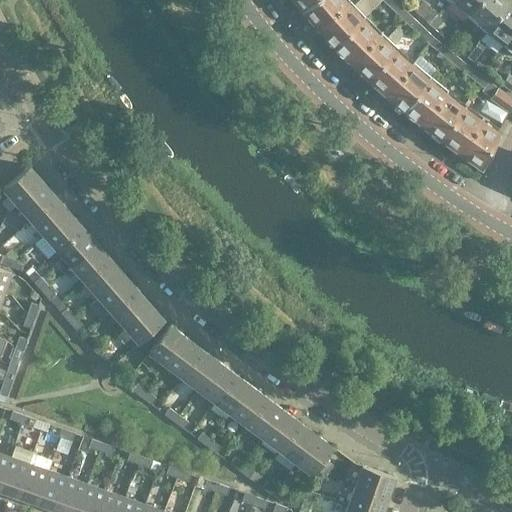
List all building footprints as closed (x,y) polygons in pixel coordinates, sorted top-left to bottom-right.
[(294,0),(294,2),(298,8),(301,8),(302,9),(312,0),(294,0)] [(347,0),(312,0),(302,9),(303,11),(302,13),(308,20),(311,19),(325,35),(354,8),(352,5),(347,0)] [(354,8),(325,35),(324,38),(330,44),(333,43),(336,46),(335,49),(341,55),(344,54),(354,64),(382,36),(375,30),(363,17),(379,0),(357,0),(352,5),(354,8)] [(402,7),(395,0),(389,6),(396,13),(402,7)] [(420,0),(416,0),(410,6),(428,24),(436,15),(420,0)] [(451,0),(468,14),(479,0),(451,0)] [(479,0),(468,14),(486,29),(507,1),(506,0),(479,0)] [(511,4),(507,1),(486,29),(489,31),(504,43),(511,31),(511,4)] [(408,14),(402,7),(396,13),(403,20),(408,14)] [(416,20),(408,14),(403,20),(410,26),(416,20)] [(437,15),(429,24),(435,29),(443,20),(437,15)] [(423,27),(416,20),(410,26),(417,33),(423,27)] [(382,36),(354,64),(358,69),(358,72),(363,77),(366,76),(369,79),(368,81),(375,87),(377,86),(385,93),(411,62),(392,45),(404,32),(405,32),(398,25),(385,39),(382,36)] [(424,39),(430,33),(423,27),(417,33),(424,39)] [(455,30),(447,40),(454,45),(461,35),(455,30)] [(433,36),(430,33),(424,39),(427,42),(431,46),(436,39),(433,36)] [(444,45),(436,39),(431,46),(438,52),(444,45)] [(474,46),(466,55),(473,60),(480,51),(484,46),(477,41),(474,46)] [(451,51),(444,45),(438,52),(446,58),(451,51)] [(459,57),(451,51),(446,58),(453,64),(459,57)] [(411,62),(385,93),(394,101),(394,104),(399,109),(402,108),(405,110),(404,113),(411,118),(413,117),(420,122),(444,90),(434,82),(426,76),(434,67),(418,54),(411,62)] [(466,63),(459,57),(453,64),(461,70),(466,63)] [(474,69),(466,63),(461,70),(468,76),(474,69)] [(481,75),(474,69),(468,76),(476,82),(481,75)] [(511,77),(507,74),(502,81),(511,89),(511,77)] [(489,81),(481,75),(476,82),(484,88),(489,81)] [(511,103),(511,98),(497,87),(490,97),(508,111),(511,103)] [(444,90),(420,122),(432,131),(431,135),(437,139),(439,138),(442,140),(442,143),(448,148),(451,147),(454,149),(477,115),(444,90)] [(477,115),(454,149),(469,160),(469,162),(476,167),(478,166),(480,167),(498,132),(492,128),(493,127),(477,115)] [(28,165),(2,189),(15,203),(41,180),(28,165)] [(41,180),(15,203),(28,219),(55,196),(41,180)] [(55,196),(28,219),(41,234),(68,211),(55,196)] [(41,234),(33,241),(46,256),(55,249),(81,226),(68,211),(41,234)] [(81,226),(55,249),(69,265),(95,242),(81,226)] [(95,242),(69,265),(82,281),(109,257),(95,242)] [(0,255),(0,256),(0,263),(9,266),(12,259),(1,255),(0,255)] [(109,257),(82,281),(97,297),(123,273),(109,257)] [(12,259),(9,266),(21,270),(23,263),(12,259)] [(0,269),(0,291),(4,293),(10,273),(0,269)] [(123,273),(97,297),(110,312),(137,289),(123,273)] [(39,276),(33,282),(41,291),(47,286),(39,276)] [(47,286),(41,291),(49,300),(55,295),(47,286)] [(137,289),(110,312),(123,327),(149,303),(137,289)] [(55,295),(49,300),(54,306),(60,301),(55,295)] [(60,301),(54,306),(59,312),(65,307),(60,301)] [(30,302),(26,314),(33,316),(37,305),(30,302)] [(149,303),(123,327),(137,343),(164,320),(149,303)] [(66,307),(60,312),(68,321),(74,316),(66,307)] [(26,314),(22,325),(29,328),(33,316),(26,314)] [(74,316),(68,321),(76,331),(82,325),(74,316)] [(168,324),(147,352),(164,365),(185,337),(168,324)] [(18,336),(14,347),(21,350),(25,339),(18,336)] [(185,337),(164,365),(181,377),(202,349),(185,337)] [(93,338),(87,343),(95,352),(101,347),(93,338)] [(21,350),(14,347),(10,359),(17,362),(21,350)] [(101,347),(95,352),(103,361),(109,356),(101,347)] [(202,349),(181,377),(196,389),(217,361),(202,349)] [(217,361),(196,389),(213,401),(234,373),(217,361)] [(6,371),(2,382),(9,385),(13,373),(6,371)] [(234,373),(213,401),(231,415),(252,386),(234,373)] [(9,385),(2,382),(0,386),(0,394),(5,396),(9,385)] [(135,383),(131,389),(140,397),(145,390),(135,383)] [(252,386),(231,415),(248,428),(269,399),(252,386)] [(145,390),(140,397),(150,404),(155,397),(145,390)] [(269,399),(248,428),(263,439),(285,411),(269,399)] [(168,408),(163,414),(173,421),(178,415),(168,408)] [(23,415),(11,411),(9,419),(20,423),(23,415)] [(285,411),(263,439),(279,450),(300,422),(285,411)] [(23,415),(20,423),(34,428),(37,420),(34,419),(23,415)] [(178,415),(173,421),(183,428),(187,422),(178,415)] [(300,422),(279,450),(297,464),(318,436),(300,422)] [(62,429),(51,425),(48,432),(59,436),(62,429)] [(62,429),(59,436),(71,440),(73,433),(62,429)] [(201,432),(196,438),(206,446),(210,439),(201,432)] [(318,436),(297,464),(312,476),(333,447),(318,436)] [(102,443),(90,439),(87,446),(99,450),(102,443)] [(210,439),(206,446),(215,453),(220,446),(210,439)] [(102,443),(99,450),(110,454),(113,447),(102,443)] [(140,456),(129,452),(126,460),(137,464),(140,456)] [(0,453),(0,479),(8,456),(0,453)] [(8,456),(0,479),(0,490),(15,496),(27,463),(8,456)] [(140,456),(137,464),(149,468),(151,460),(140,456)] [(234,456),(229,463),(238,470),(243,464),(234,456)] [(326,460),(319,470),(325,475),(332,465),(326,460)] [(27,463),(15,496),(35,503),(47,470),(27,463)] [(243,464),(238,470),(248,477),(253,471),(243,464)] [(361,465),(354,485),(387,496),(394,477),(361,465)] [(179,470),(167,466),(165,473),(176,477),(179,470)] [(47,470),(35,503),(54,510),(66,477),(47,470)] [(179,470),(176,477),(187,481),(190,474),(179,470)] [(319,470),(311,479),(318,484),(325,475),(319,470)] [(66,477),(54,510),(60,511),(76,511),(86,484),(66,477)] [(217,483),(206,479),(203,487),(214,491),(217,483)] [(266,481),(261,487),(271,495),(276,488),(266,481)] [(217,483),(214,491),(226,495),(228,487),(217,483)] [(86,484),(76,511),(97,511),(105,490),(86,484)] [(354,485),(347,504),(368,511),(381,511),(387,496),(354,485)] [(276,488),(271,495),(280,502),(285,495),(276,488)] [(105,490),(97,511),(119,511),(124,497),(105,490)] [(244,493),(241,500),(252,504),(255,497),(244,493)] [(124,497),(119,511),(141,511),(144,504),(124,497)] [(255,497),(252,504),(264,508),(266,501),(255,497)] [(303,497),(299,509),(306,511),(310,500),(303,497)] [(284,511),(286,507),(275,503),(272,511),(274,511),(284,511)]
